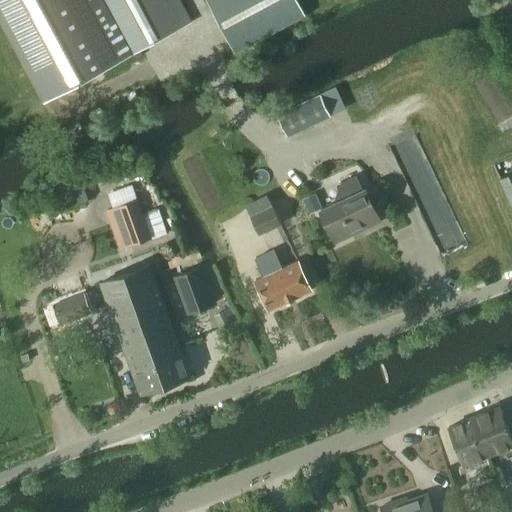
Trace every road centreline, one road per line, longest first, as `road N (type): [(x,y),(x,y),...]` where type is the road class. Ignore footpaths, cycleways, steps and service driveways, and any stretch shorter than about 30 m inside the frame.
road 1 (unclassified): [(0,480),(511,280)]
road 2 (tertiary): [(172,511),(511,376)]
road 3 (track): [(244,127),(190,0)]
